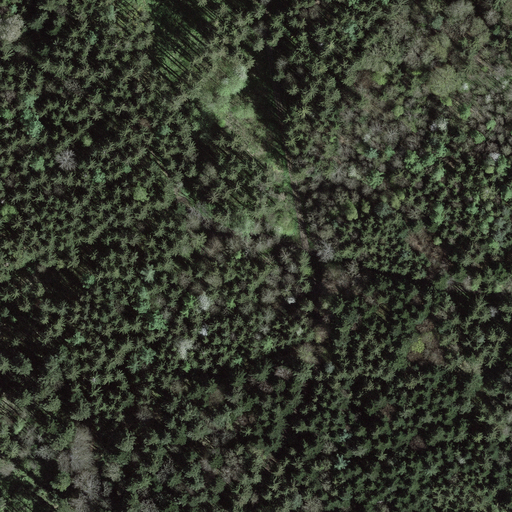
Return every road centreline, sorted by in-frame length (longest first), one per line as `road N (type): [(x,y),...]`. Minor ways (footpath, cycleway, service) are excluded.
road 1 (track): [(0,41),(244,218),(435,291),(511,295)]
road 2 (track): [(259,0),(305,246),(306,319),(290,433),(246,511)]
